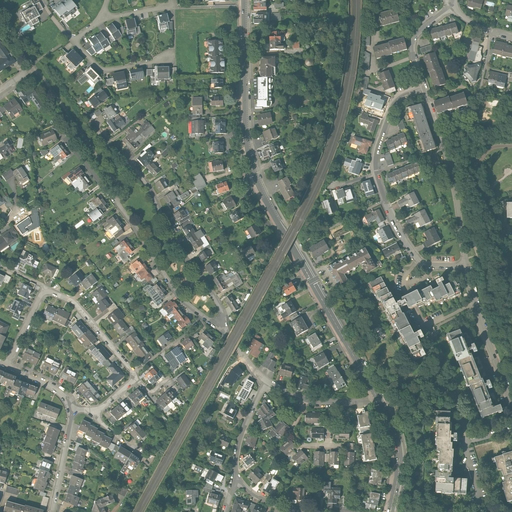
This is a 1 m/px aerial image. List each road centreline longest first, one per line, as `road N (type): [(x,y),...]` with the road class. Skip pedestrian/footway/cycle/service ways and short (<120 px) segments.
road 1 (secondary): [(378,398),(253,171),(244,121),(243,0)]
road 2 (residential): [(423,87),(390,107),(375,174),(418,260),(464,265)]
road 3 (residential): [(218,327),(220,306),(171,242),(153,194),(127,163)]
road 4 (residential): [(464,265),(453,180),(423,87)]
road 5 (residential): [(115,201),(183,300),(218,327)]
road 6 (residential): [(511,404),(464,265)]
road 7 (residential): [(43,290),(70,299),(137,378)]
